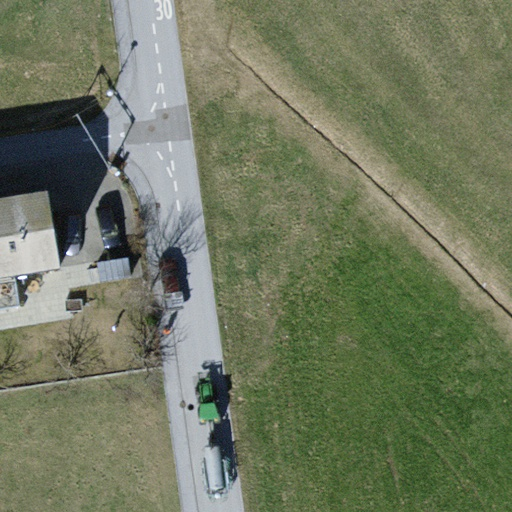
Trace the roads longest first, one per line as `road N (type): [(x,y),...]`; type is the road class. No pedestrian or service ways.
road 1 (residential): [(222,511),(171,141)]
road 2 (residential): [(0,170),(171,141)]
road 3 (residential): [(171,141),(151,0)]
